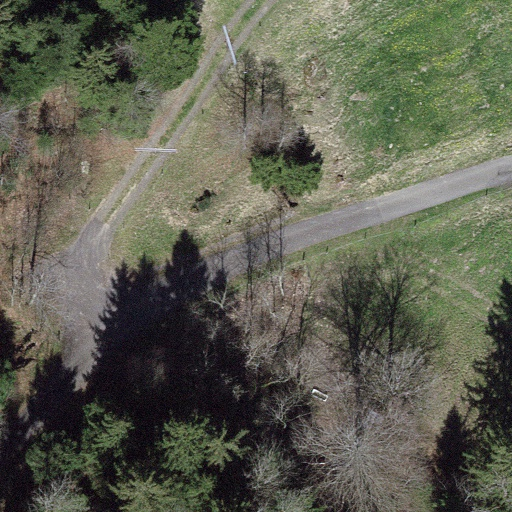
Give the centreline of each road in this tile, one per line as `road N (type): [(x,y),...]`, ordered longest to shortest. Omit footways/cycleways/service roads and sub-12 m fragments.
road 1 (unclassified): [(117,315),(349,216),(511,164)]
road 2 (unclassified): [(265,0),(99,230),(89,257),(93,286),(117,315)]
road 3 (unclassified): [(0,457),(117,315)]
